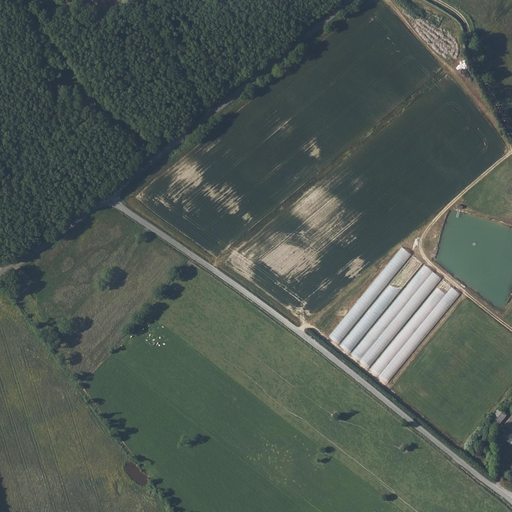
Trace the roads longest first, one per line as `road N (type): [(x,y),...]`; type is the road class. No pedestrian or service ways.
road 1 (unclassified): [(107,196),(296,328),(511,502)]
road 2 (unclassified): [(107,196),(350,0)]
road 3 (track): [(296,328),(511,152)]
road 4 (track): [(436,0),(463,19),(473,61),(511,136)]
road 5 (track): [(405,242),(511,330)]
road 6 (track): [(210,115),(139,0)]
road 7 (unclassified): [(0,270),(107,196)]
